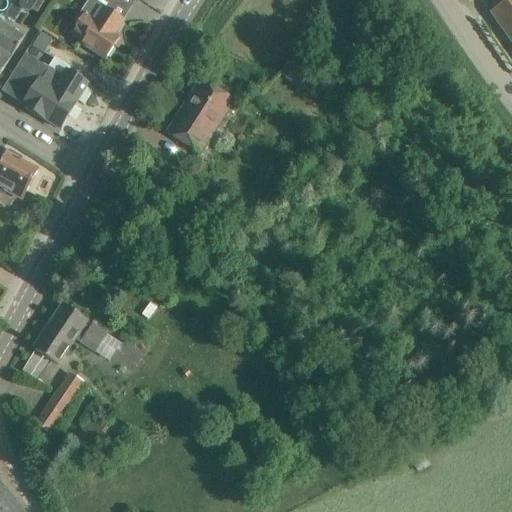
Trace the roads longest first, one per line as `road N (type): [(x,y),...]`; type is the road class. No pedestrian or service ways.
road 1 (secondary): [(90,180),(192,0)]
road 2 (secondary): [(0,348),(90,180)]
road 3 (unclassified): [(511,103),(446,0)]
